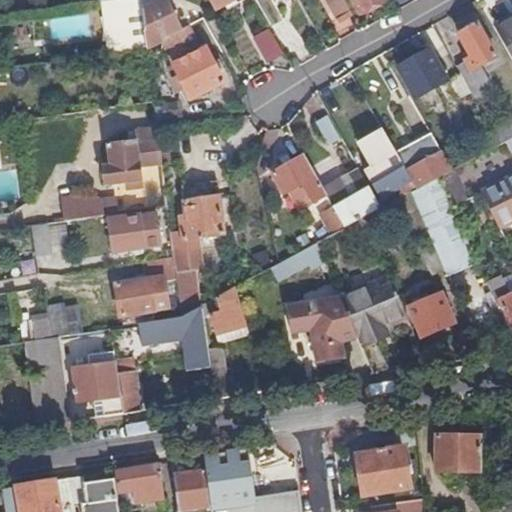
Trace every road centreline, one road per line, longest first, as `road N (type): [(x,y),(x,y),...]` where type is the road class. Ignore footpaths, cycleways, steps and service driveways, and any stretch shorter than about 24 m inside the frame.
road 1 (residential): [(308,417),(0,463)]
road 2 (residential): [(511,377),(308,417)]
road 3 (residential): [(448,0),(277,94)]
